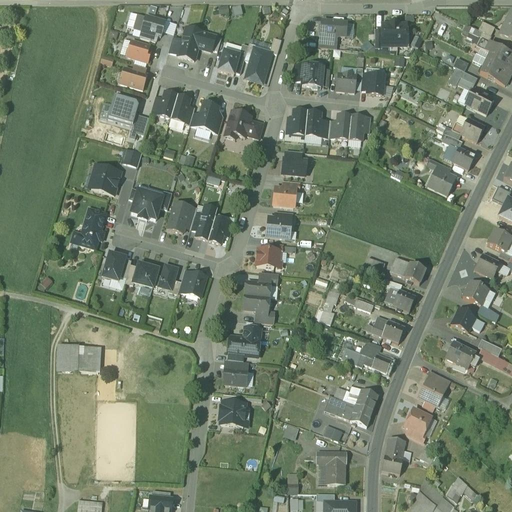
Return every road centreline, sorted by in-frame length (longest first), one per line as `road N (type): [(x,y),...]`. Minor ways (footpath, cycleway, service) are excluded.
road 1 (secondary): [(372,511),(378,438),(511,130)]
road 2 (residential): [(48,3),(306,3)]
road 3 (residential): [(225,269),(203,339),(189,511)]
road 4 (residential): [(277,111),(225,269)]
road 5 (residential): [(306,3),(429,0)]
